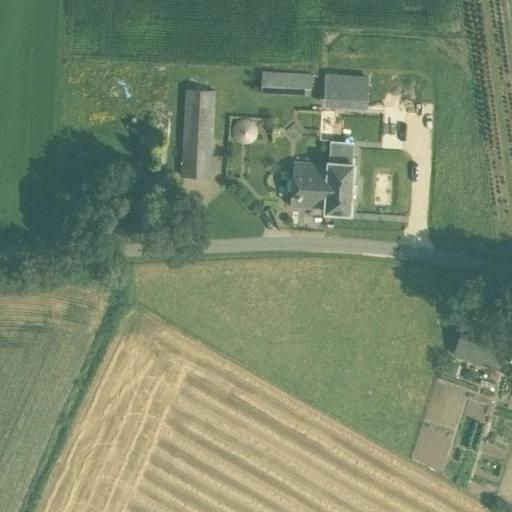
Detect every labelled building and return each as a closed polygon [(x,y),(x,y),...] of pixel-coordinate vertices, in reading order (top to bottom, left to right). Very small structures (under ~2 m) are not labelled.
[(310,96),(311,74),(262,71),(261,93),(310,96)] [(336,73),(334,97),(358,98),(358,102),(374,103),(375,75),(336,73)] [(210,178),(215,90),(185,89),(180,176),(210,178)] [(292,162),(289,206),(325,209),(325,212),(348,213),(351,165),(328,164),(292,162)] [(133,215),(165,214),(163,166),(131,167),(133,215)] [(498,371),(509,339),(463,323),(452,355),(498,371)] [(463,378),(466,368),(452,364),(449,373),(463,378)]
